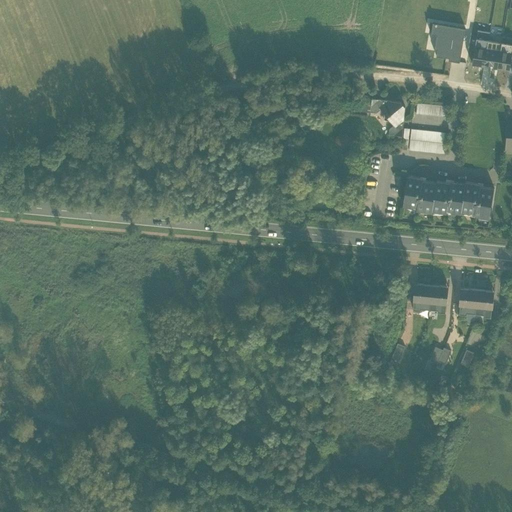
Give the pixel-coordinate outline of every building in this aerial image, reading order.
[(465,28),(428,22),(427,34),(436,35),(434,49),(437,49),(436,56),(446,58),(446,57),(449,57),(448,60),(460,62),(465,28)] [(484,66),(488,40),(489,32),(478,30),(472,64),(484,66)] [(497,68),(502,42),(503,36),(494,35),(493,41),(488,40),(484,66),(497,68)] [(511,43),(502,42),(497,68),(509,70),(511,60),(511,43)] [(397,102),(384,101),(377,107),(393,127),(401,119),(401,107),(397,102)] [(447,106),(415,103),(414,114),(446,117),(447,106)] [(511,153),(511,148),(511,121),(502,121),(501,148),(501,152),(511,153)] [(446,132),(409,128),(408,139),(445,143),(446,132)] [(445,143),(408,139),(407,150),(444,154),(445,143)] [(432,210),(436,182),(420,180),(421,178),(408,175),(403,205),(417,207),(416,210),(432,212),(432,210)] [(461,211),(465,183),(453,181),(452,183),(437,181),(436,182),(432,210),(446,212),(447,211),(461,213),(461,211)] [(465,183),(461,211),(474,213),(474,215),(489,218),(494,188),(478,186),(478,184),(465,182),(465,183)] [(416,284),(412,310),(428,312),(431,286),(416,284)] [(447,288),(431,286),(428,312),(444,314),(447,288)] [(460,291),(459,316),(474,317),(476,292),(460,291)] [(493,293),(476,292),(474,317),(491,318),(493,293)] [(415,325),(407,328),(410,336),(418,333),(415,325)] [(392,357),(399,360),(405,347),(397,343),(392,357)] [(436,361),(444,365),(450,351),(442,347),(441,350),(434,347),(428,360),(435,363),(436,361)] [(459,362),(468,366),(473,353),(464,350),(459,362)]
